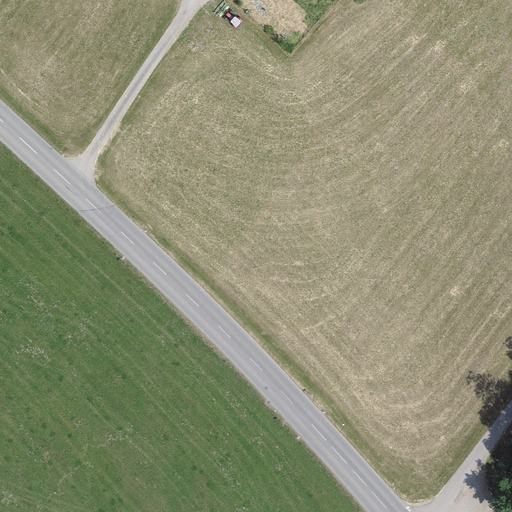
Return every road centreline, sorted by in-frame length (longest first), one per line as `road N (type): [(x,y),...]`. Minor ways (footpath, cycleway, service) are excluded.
road 1 (tertiary): [(0,113),(216,323),(388,511)]
road 2 (unclassified): [(511,414),(437,511)]
